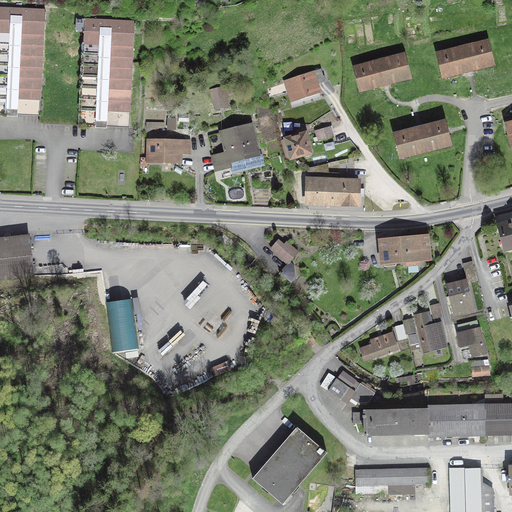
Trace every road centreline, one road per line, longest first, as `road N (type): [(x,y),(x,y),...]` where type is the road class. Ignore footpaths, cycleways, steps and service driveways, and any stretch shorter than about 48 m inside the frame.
road 1 (residential): [(511,447),(362,447),(320,413),(303,380),(460,248),(472,211)]
road 2 (tertiary): [(0,205),(397,223),(472,211)]
road 3 (track): [(303,380),(178,420),(93,511)]
road 4 (residential): [(511,101),(477,109),(472,211)]
